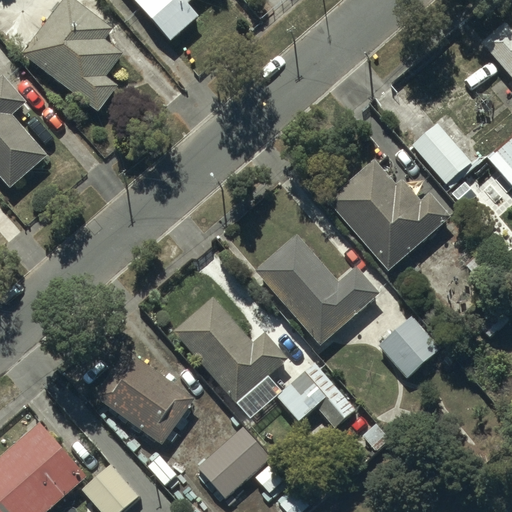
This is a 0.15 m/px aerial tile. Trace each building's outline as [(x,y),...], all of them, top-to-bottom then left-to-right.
[(72,0),(67,0),(24,56),(98,114),(118,89),(106,79),(124,57),(106,43),(114,32),(72,0)] [(132,0),(171,45),(200,20),(188,5),(194,0),(132,0)] [(511,29),(507,23),(483,43),(511,77),(511,29)] [(2,77),(0,78),(0,177),(12,191),(48,160),(11,117),(26,104),(2,77)] [(436,129),(412,149),(446,188),(469,167),(436,129)] [(511,141),(489,162),(511,187),(511,141)] [(328,202),(388,273),(451,221),(430,197),(421,204),(403,182),(397,187),(376,162),(328,202)] [(452,196),(464,212),(485,196),(473,180),(452,196)] [(297,238),(256,273),(321,348),(382,296),(358,269),(339,286),(297,238)] [(485,250),(466,268),(490,294),(509,276),(485,250)] [(173,334),(237,406),(251,422),(278,399),(298,423),(317,408),(335,429),(356,412),(316,365),(282,394),(269,379),(288,361),(265,335),(252,346),(212,300),(173,334)] [(411,319),(379,348),(408,380),(418,371),(423,377),(432,369),(428,364),(441,352),(411,319)] [(128,355),(96,400),(163,447),(195,402),(128,355)] [(40,427),(0,461),(0,511),(48,511),(86,480),(40,427)] [(198,469),(226,501),(271,462),(243,430),(198,469)] [(112,467),(83,491),(100,511),(124,511),(139,499),(112,467)] [(269,467),(255,480),(265,492),(261,495),(269,504),(287,487),(269,467)] [(278,501),(286,511),(304,511),(310,508),(293,488),(278,501)]
